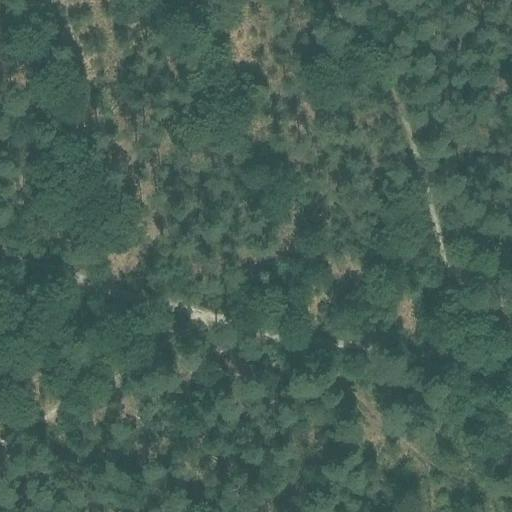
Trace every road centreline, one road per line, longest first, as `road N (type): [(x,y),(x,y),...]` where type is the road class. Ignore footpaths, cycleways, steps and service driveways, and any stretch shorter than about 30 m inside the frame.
road 1 (track): [(0,439),(198,315),(461,365),(511,388)]
road 2 (track): [(330,0),(330,22),(353,77),(428,205),(456,305),(461,365)]
road 3 (track): [(0,244),(198,315)]
